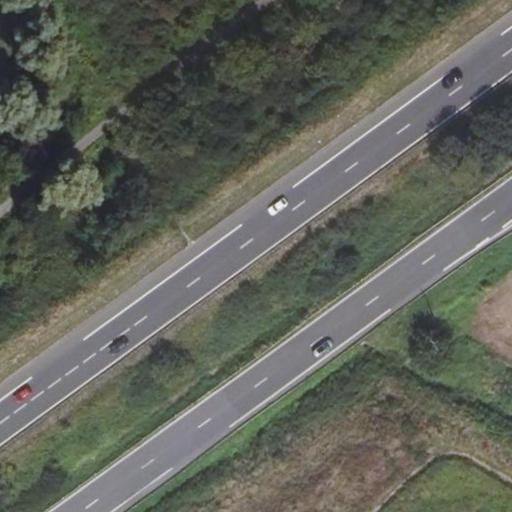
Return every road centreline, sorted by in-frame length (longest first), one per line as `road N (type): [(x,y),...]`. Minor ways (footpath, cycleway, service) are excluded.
road 1 (trunk): [(511,47),(0,430)]
road 2 (trunk): [(86,511),(511,201)]
